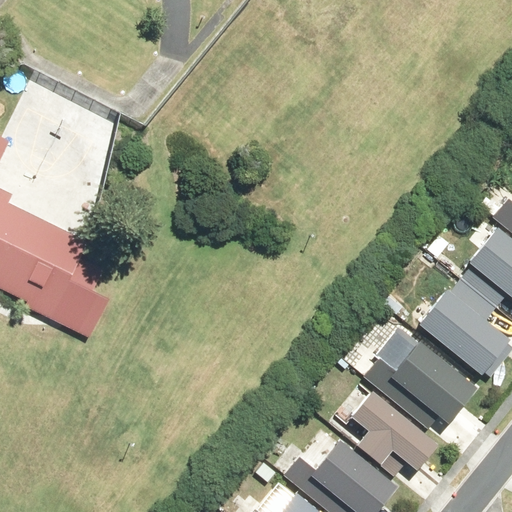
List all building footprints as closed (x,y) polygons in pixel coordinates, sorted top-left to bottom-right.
[(0,285),(32,301),(29,307),(94,337),(117,297),(100,289),(109,268),(86,260),(92,240),(15,203),(19,194),(0,183),(0,174),(16,139),(0,131),(0,285)] [(511,230),(503,224),(496,233),(483,223),(471,237),(485,248),(474,261),(511,290),(511,230)] [(463,276),(449,294),(437,284),(415,312),(428,321),(426,324),(493,376),(511,351),(511,344),(511,343),(511,341),(511,334),(492,318),(502,305),(463,276)] [(426,338),(421,345),(402,330),(384,353),(403,368),(396,376),(455,423),(485,384),(426,338)] [(360,384),(344,405),(373,427),(359,446),(386,467),(400,448),(424,467),(446,440),(376,386),(372,393),(360,384)] [(346,436),(338,446),(324,435),(310,454),(324,464),(317,473),(366,511),(377,511),(402,480),(386,467),(359,446),(346,436)] [(327,511),(289,482),(265,511),(327,511)]
